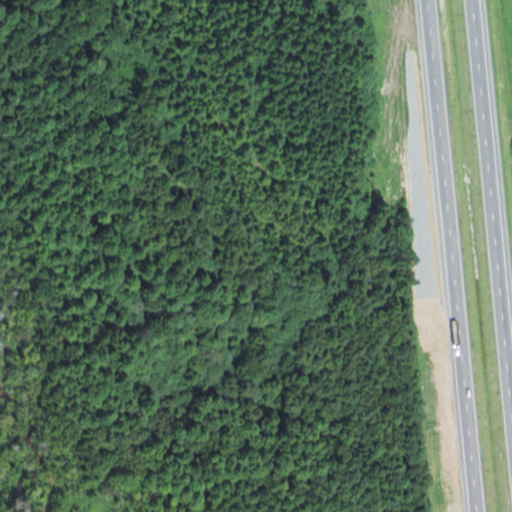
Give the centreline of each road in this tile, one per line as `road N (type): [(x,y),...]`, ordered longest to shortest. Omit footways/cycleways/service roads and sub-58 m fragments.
road 1 (motorway): [(438,0),(488,511)]
road 2 (motorway): [(511,308),(483,0)]
